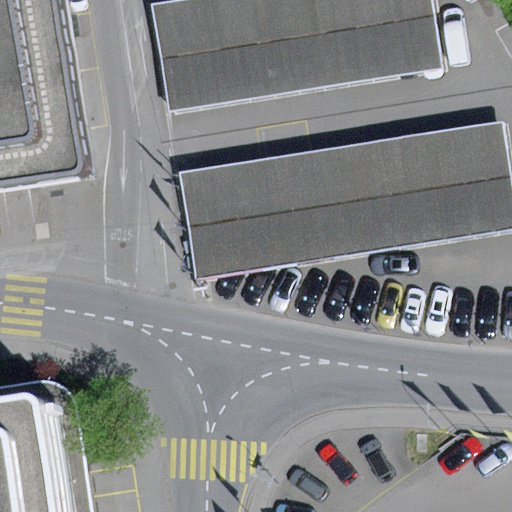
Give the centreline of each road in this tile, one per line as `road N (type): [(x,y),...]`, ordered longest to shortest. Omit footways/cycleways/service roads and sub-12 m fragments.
road 1 (residential): [(511,384),(229,343)]
road 2 (residential): [(229,343),(0,305)]
road 3 (residential): [(229,343),(212,407),(206,511)]
